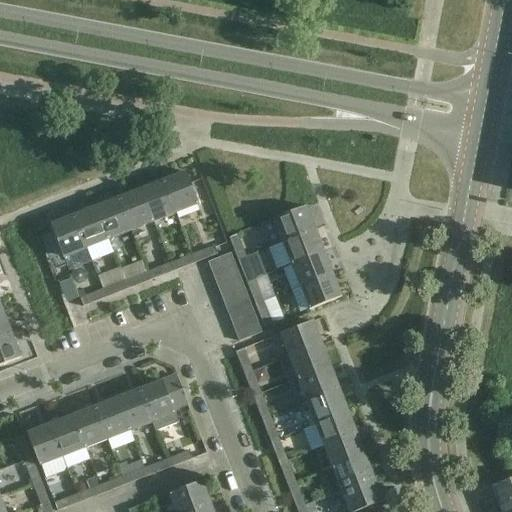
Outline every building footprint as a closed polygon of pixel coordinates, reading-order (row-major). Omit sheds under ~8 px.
[(187,172),(165,181),(177,214),(200,205),(187,172)] [(155,223),(177,214),(165,181),(142,190),(155,223)] [(133,231),(155,223),(142,190),(120,199),(133,231)] [(110,240),(133,231),(120,199),(98,207),(110,240)] [(88,249),(110,240),(98,207),(75,216),(88,249)] [(274,220),(283,243),(316,231),(307,207),(274,220)] [(51,226),(64,258),(88,249),(75,216),(51,226)] [(283,243),(292,266),(325,253),(316,231),(283,243)] [(239,261),(246,258),(240,240),(232,243),(239,261)] [(220,254),(217,247),(194,256),(197,263),(220,254)] [(165,265),(169,263),(165,253),(161,254),(165,265)] [(292,266),(301,288),(334,275),(325,253),(292,266)] [(209,263),(214,274),(236,265),(231,254),(209,263)] [(174,272),(197,263),(194,256),(171,265),(174,272)] [(247,283),(255,280),(246,258),(239,261),(247,283)] [(152,281),(174,272),(171,265),(149,273),(152,281)] [(214,274),(218,285),(240,277),(236,265),(214,274)] [(126,282),(129,290),(152,281),(149,273),(126,282)] [(343,298),(334,275),(301,288),(309,311),(343,298)] [(218,285),(222,297),(245,288),(240,277),(218,285)] [(256,305),(264,302),(255,280),(247,283),(256,305)] [(107,298),(129,290),(126,282),(104,291),(107,298)] [(222,297),(227,308),(249,299),(245,288),(222,297)] [(83,307),(107,298),(104,291),(79,300),(79,302),(81,301),(83,307)] [(227,308),(231,319),(254,311),(249,299),(227,308)] [(256,305),(265,329),(273,326),(264,302),(256,305)] [(231,319),(236,331),(258,322),(254,311),(231,319)] [(0,341),(13,336),(4,314),(0,315),(0,341)] [(290,358),(323,345),(314,321),(281,334),(290,358)] [(263,333),(258,322),(236,331),(240,342),(263,333)] [(13,336),(0,341),(0,367),(22,359),(13,336)] [(299,380),(331,368),(323,345),(290,358),(299,380)] [(236,352),(245,375),(252,373),(243,349),(236,352)] [(299,380),(307,403),(340,390),(331,368),(299,380)] [(245,375),(254,398),(261,395),(252,373),(245,375)] [(163,382),(172,405),(186,399),(177,376),(163,382)] [(163,382),(141,391),(154,423),(157,432),(179,424),(163,382)] [(316,425),(349,412),(340,390),(307,403),(316,425)] [(154,423),(141,391),(118,399),(131,432),(154,423)] [(254,398),(263,420),(270,417),(261,395),(254,398)] [(118,399),(96,408),(109,440),(119,436),(131,432),(118,399)] [(96,408),(74,417),(87,449),(109,440),(96,408)] [(316,425),(325,447),(357,435),(349,412),(316,425)] [(74,417),(52,425),(64,458),(87,449),(74,417)] [(271,442),(278,439),(270,417),(263,420),(271,442)] [(41,467),(64,458),(52,425),(28,434),(41,467)] [(333,470),(366,457),(357,435),(325,447),(333,470)] [(33,459),(24,436),(16,439),(25,462),(33,459)] [(271,442),(280,464),(287,462),(278,439),(271,442)] [(171,467),(193,459),(190,452),(168,460),(171,467)] [(333,470),(342,492),(375,479),(366,457),(333,470)] [(41,482),(33,459),(25,462),(34,484),(41,482)] [(149,476),(171,467),(168,460),(146,469),(149,476)] [(289,487),(295,484),(287,462),(280,464),(289,487)] [(149,476),(146,469),(123,478),(126,485),(149,476)] [(104,494),(126,485),(123,478),(102,486),(104,494)] [(375,479),(342,492),(349,511),(358,511),(384,502),(375,479)] [(503,511),(511,508),(511,480),(493,488),(503,511)] [(41,482),(34,484),(43,507),(50,504),(41,482)] [(176,511),(193,511),(211,505),(202,482),(170,495),(176,511)] [(289,487),(298,509),(304,507),(295,484),(289,487)] [(104,494),(102,486),(79,495),(82,503),(104,494)] [(57,511),(58,511),(82,503),(79,495),(55,505),(57,511)]
